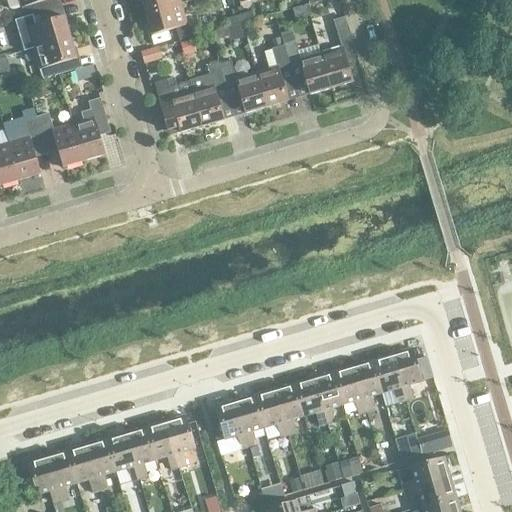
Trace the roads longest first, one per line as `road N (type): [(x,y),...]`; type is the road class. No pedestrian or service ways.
road 1 (residential): [(434,314),(0,435)]
road 2 (residential): [(159,189),(385,122),(349,0)]
road 3 (residential): [(490,511),(434,314)]
road 4 (residential): [(159,189),(102,0)]
road 5 (residential): [(0,239),(159,189)]
